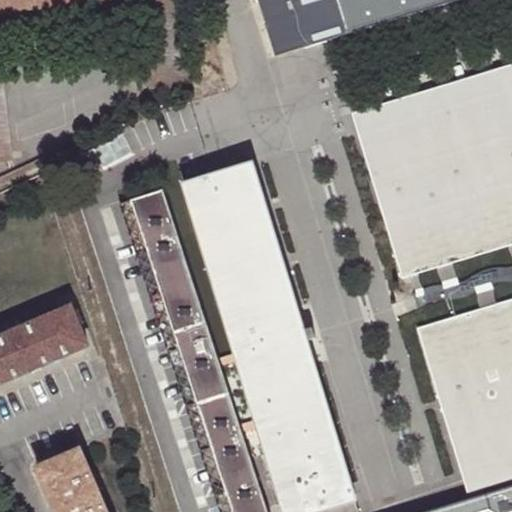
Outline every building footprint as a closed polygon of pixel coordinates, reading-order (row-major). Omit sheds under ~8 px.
[(0,0),(0,12),(101,0),(0,0)] [(191,88),(185,0),(146,0),(153,91),(191,88)] [(257,0),(275,56),(458,0),(257,0)] [(0,161),(10,160),(0,73),(0,161)] [(511,244),(511,87),(357,135),(401,278),(511,244)] [(82,153),(66,158),(74,182),(90,177),(82,153)] [(348,511),(357,510),(253,162),(184,182),(235,353),(237,360),(255,419),(257,426),(282,511),(348,511)] [(132,199),(231,511),(266,511),(241,432),(239,424),(220,366),(218,358),(164,189),(132,199)] [(511,299),(416,328),(460,472),(511,456),(511,299)] [(0,382),(87,344),(70,305),(0,336),(0,382)] [(235,353),(218,358),(220,366),(237,360),(235,353)] [(255,419),(239,424),(241,432),(257,426),(255,419)] [(107,511),(80,450),(38,468),(57,511),(107,511)] [(511,511),(511,484),(468,498),(472,511),(468,511),(511,511)] [(468,511),(472,511),(468,498),(423,511),(468,511)]
